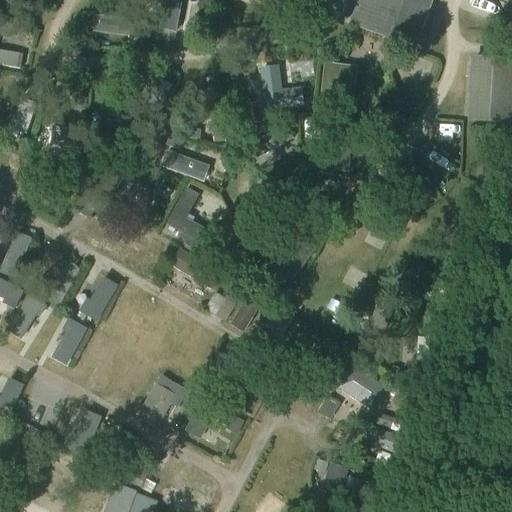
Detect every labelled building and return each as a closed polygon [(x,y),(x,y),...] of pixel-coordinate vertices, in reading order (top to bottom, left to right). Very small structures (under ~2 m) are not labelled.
[(153,0),(149,0),(143,6),(150,13),(158,5),(153,0)] [(358,0),(351,19),(349,24),(407,47),(425,0),(358,0)] [(142,12),(90,10),(89,26),(141,29),(142,12)] [(384,43),(381,52),(393,57),(397,48),(384,43)] [(498,50),(460,49),(459,111),(496,112),(498,50)] [(396,77),(412,82),(418,64),(402,59),(396,77)] [(324,63),(319,110),(350,114),(351,103),(353,103),(358,67),(324,63)] [(279,66),(260,69),(265,111),(304,106),(302,88),(282,90),(279,66)] [(18,124),(28,100),(16,95),(6,118),(18,124)] [(74,98),(73,109),(84,111),(86,99),(74,98)] [(258,108),(248,109),(249,123),(260,122),(258,108)] [(293,118),(286,122),(291,132),(299,129),(293,118)] [(139,122),(129,123),(130,133),(140,132),(139,122)] [(248,136),(253,150),(282,138),(277,125),(248,136)] [(53,127),(48,157),(78,161),(83,132),(53,127)] [(186,128),(186,138),(199,139),(200,129),(186,128)] [(23,136),(19,149),(26,152),(31,139),(23,136)] [(169,137),(166,145),(179,150),(182,142),(169,137)] [(103,138),(102,152),(114,153),(115,139),(103,138)] [(194,175),(200,162),(176,152),(171,166),(194,175)] [(26,174),(8,197),(25,210),(43,187),(26,174)] [(112,174),(105,189),(119,196),(127,181),(112,174)] [(187,188),(167,225),(179,232),(175,240),(195,251),(206,230),(186,219),(199,195),(187,188)] [(87,198),(77,213),(88,219),(97,205),(87,198)] [(285,211),(276,219),(284,230),(294,222),(285,211)] [(224,244),(220,259),(251,267),(262,225),(247,221),(239,248),(224,244)] [(16,232),(0,269),(0,273),(14,280),(32,239),(16,232)] [(114,233),(107,252),(126,259),(133,240),(114,233)] [(265,260),(254,276),(282,296),(316,248),(301,237),(278,270),(265,260)] [(205,239),(202,253),(216,256),(219,242),(205,239)] [(142,271),(148,254),(132,249),(126,265),(142,271)] [(180,249),(170,266),(210,291),(221,274),(180,249)] [(54,287),(46,301),(59,308),(80,270),(67,263),(54,287)] [(85,302),(79,312),(96,322),(117,286),(104,278),(89,304),(85,302)] [(0,279),(0,297),(9,303),(7,306),(14,310),(24,292),(0,279)] [(214,314),(223,298),(204,288),(195,304),(214,314)] [(250,292),(230,325),(244,333),(264,300),(250,292)] [(30,296),(7,331),(21,340),(39,310),(43,313),(46,306),(30,296)] [(436,300),(433,307),(438,309),(441,302),(436,300)] [(125,302),(121,310),(111,306),(102,325),(123,334),(135,307),(125,302)] [(273,305),(268,312),(280,320),(271,335),(280,341),(294,319),(273,305)] [(79,313),(75,320),(82,324),(86,317),(79,313)] [(69,328),(53,358),(66,366),(86,329),(69,319),(65,326),(69,328)] [(365,321),(361,330),(366,333),(370,323),(365,321)] [(149,345),(142,358),(147,360),(146,362),(160,368),(180,329),(167,322),(154,347),(149,345)] [(104,381),(125,390),(139,358),(119,348),(104,381)] [(220,355),(214,368),(254,385),(260,372),(220,355)] [(352,366),(338,388),(373,411),(388,389),(352,366)] [(389,367),(387,374),(396,377),(399,370),(389,367)] [(155,384),(142,408),(163,420),(171,405),(177,408),(181,401),(187,390),(161,375),(155,384)] [(0,420),(6,424),(23,386),(9,379),(0,398),(0,420)] [(187,390),(181,401),(194,409),(200,398),(187,390)] [(306,406),(329,421),(337,408),(314,394),(306,406)] [(206,395),(185,431),(200,440),(212,419),(226,426),(235,411),(206,395)] [(69,442),(66,449),(85,457),(101,418),(86,412),(73,443),(69,442)] [(381,414),(377,425),(398,432),(402,421),(381,414)] [(233,416),(226,428),(235,433),(242,422),(233,416)] [(19,422),(15,429),(23,432),(26,425),(19,422)] [(369,425),(363,441),(399,455),(406,440),(369,425)] [(27,426),(24,433),(31,436),(34,429),(27,426)] [(35,430),(32,437),(39,440),(46,444),(49,436),(42,433),(35,430)] [(121,431),(105,458),(123,468),(128,458),(130,459),(140,442),(121,431)] [(318,461),(314,470),(325,474),(328,465),(318,461)] [(331,463),(318,500),(336,506),(348,469),(331,463)] [(36,467),(29,481),(42,487),(49,473),(36,467)] [(133,470),(127,485),(140,491),(146,476),(133,470)] [(146,481),(139,495),(148,499),(155,485),(146,481)] [(115,485),(104,511),(127,511),(135,493),(115,485)] [(162,487),(156,499),(180,511),(194,511),(198,505),(162,487)]
